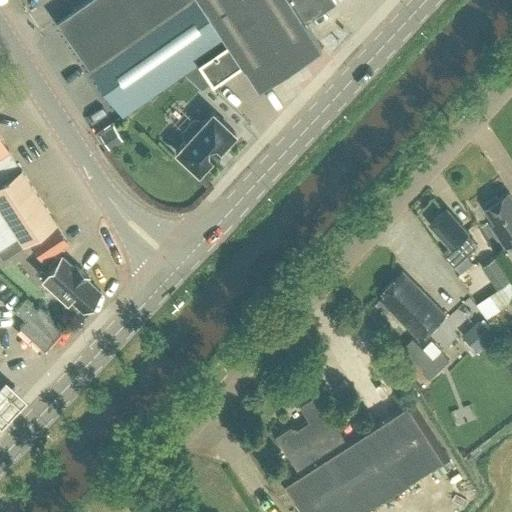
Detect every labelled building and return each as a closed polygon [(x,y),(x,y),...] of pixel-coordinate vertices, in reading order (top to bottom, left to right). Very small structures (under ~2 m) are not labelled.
[(80,0),(57,16),(122,114),(155,91),(200,61),(213,80),(242,60),(202,0),(80,0)] [(202,0),(242,60),(256,83),(319,42),(303,19),(332,0),(202,0)] [(186,138),(175,149),(198,171),(217,151),(236,131),(213,110),(202,121),(199,118),(193,118),(188,124),(183,129),(183,135),(186,138)] [(122,139),(112,124),(99,133),(108,148),(122,139)] [(19,168),(7,150),(8,149),(0,136),(0,243),(16,233),(22,241),(28,237),(41,257),(68,240),(55,220),(56,220),(20,167),(19,168)] [(511,195),(509,192),(499,198),(497,195),(486,202),(488,205),(486,207),(501,231),(498,233),(506,246),(511,242),(511,195)] [(455,265),(477,245),(466,233),(468,231),(447,207),(431,221),(452,244),(443,252),(455,265)] [(76,267),(61,253),(59,256),(57,253),(49,262),(51,264),(45,271),(39,265),(36,269),(67,297),(68,295),(82,308),(100,289),(83,274),(85,272),(77,265),(76,267)] [(496,255),(482,265),(497,288),(511,278),(496,255)] [(422,338),(446,314),(403,270),(383,290),(387,293),(382,298),(422,338)] [(497,288),(490,293),(500,308),(511,300),(511,279),(511,278),(497,288)] [(36,306),(24,296),(14,307),(26,317),(19,324),(44,347),(61,328),(48,316),(50,314),(38,303),(36,306)] [(495,336),(479,318),(468,328),(484,346),(495,336)] [(422,366),(433,356),(414,335),(403,345),(422,366)] [(448,358),(441,350),(422,366),(430,375),(448,358)] [(0,418),(24,393),(3,373),(0,376),(0,418)] [(344,435),(327,407),(328,406),(318,391),(308,397),(309,399),(301,404),(311,419),(297,428),(294,424),(282,431),(281,429),(274,433),(282,445),(284,444),(298,465),(296,466),(299,470),(283,480),(303,511),(367,511),(450,458),(411,397),(349,438),(346,433),(344,435)]
